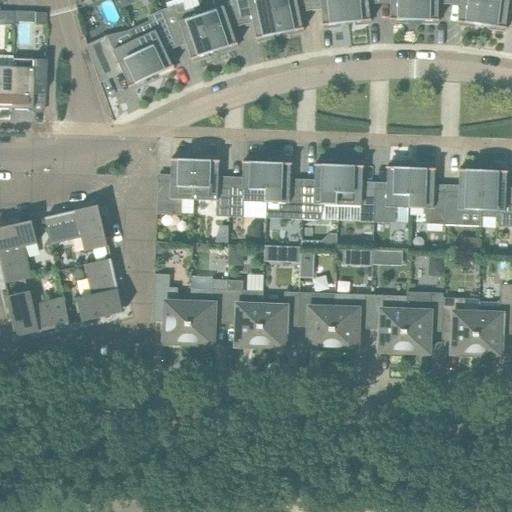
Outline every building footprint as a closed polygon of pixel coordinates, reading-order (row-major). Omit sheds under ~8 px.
[(241,18),(236,0),(214,0),(215,9),(202,13),(215,51),(239,43),(238,42),(237,43),(230,21),(241,18)] [(236,0),(241,18),(253,15),(257,37),(256,37),(256,39),(281,34),(273,0),(236,0)] [(310,3),(309,0),(273,0),(281,34),(305,28),(305,27),(303,27),(299,5),(310,3)] [(348,23),(345,0),(309,0),(310,3),(322,1),(324,24),(323,24),(323,25),(348,23)] [(345,0),(348,23),(372,20),(372,19),(371,19),(369,0),(345,0)] [(392,0),(392,18),(391,18),(391,19),(416,20),(415,0),(392,0)] [(415,0),(416,20),(440,20),(440,19),(439,19),(439,0),(415,0)] [(462,0),(460,20),(459,20),(458,21),(483,25),(486,0),(462,0)] [(511,0),(486,0),(483,25),(508,28),(508,27),(506,27),(509,4),(511,4),(511,0)] [(183,3),(162,10),(174,40),(185,36),(193,58),(191,58),(192,59),(215,51),(202,13),(200,6),(185,11),(183,3)] [(155,31),(135,40),(152,77),(175,66),(174,65),(173,65),(163,45),(174,40),(162,10),(148,16),(155,31)] [(46,24),(46,13),(35,12),(35,23),(46,24)] [(11,24),(11,14),(1,13),(0,20),(3,24),(11,24)] [(152,77),(135,40),(115,50),(108,35),(105,37),(87,45),(98,76),(121,65),(131,85),(129,86),(130,87),(152,77)] [(12,58),(12,66),(10,108),(32,109),(32,93),(45,94),(46,59),(12,58)] [(12,66),(0,65),(0,107),(10,108),(12,66)] [(195,199),(196,159),(171,158),(171,160),(173,160),(172,182),(158,182),(157,214),(182,215),(182,199),(195,199)] [(221,160),(196,159),(195,199),(217,200),(216,216),(230,217),(231,184),(219,184),(220,161),(221,162),(221,160)] [(231,184),(230,217),(244,217),(244,201),(267,202),(268,162),(243,161),(243,162),(245,162),(244,185),(231,184)] [(268,162),(267,202),(280,202),(283,219),(302,219),(303,187),(291,186),(292,164),(293,164),(293,163),(268,162)] [(316,187),(303,187),(302,219),(321,220),(325,204),(339,205),(340,165),(315,164),(315,165),(317,165),(316,187)] [(340,165),(339,205),(361,205),(360,221),(374,222),(375,189),(363,189),(364,167),(365,167),(365,166),(340,165)] [(375,189),(374,222),(393,223),(397,207),(411,207),(412,167),(387,166),(387,168),(389,168),(388,190),(375,189)] [(412,167),(411,207),(424,208),(427,224),(446,225),(447,192),(435,192),(435,169),(437,170),(437,168),(412,167)] [(447,192),(446,225),(482,226),(483,210),(484,170),(459,169),(459,170),(461,170),(460,192),(447,192)] [(484,170),(483,210),(496,211),(499,227),(511,227),(511,194),(507,194),(507,172),(509,172),(509,171),(484,170)] [(99,205),(91,207),(46,217),(52,243),(83,236),(86,251),(109,245),(99,205)] [(33,220),(0,227),(0,262),(5,283),(31,277),(24,246),(38,243),(33,220)] [(247,227),(247,241),(260,241),(260,222),(253,222),(247,227)] [(156,239),(156,253),(163,253),(167,250),(167,239),(156,239)] [(265,246),(264,261),(274,261),(274,246),(265,246)] [(373,251),(373,265),(382,265),(383,251),(373,251)] [(301,252),(300,265),(312,265),(313,252),(301,252)] [(124,312),(122,303),(112,258),(85,264),(92,295),(78,299),(83,321),(124,312)] [(190,343),(191,303),(177,302),(178,288),(170,287),(170,275),(155,274),(153,314),(167,315),(166,341),(164,341),(164,342),(190,343)] [(192,288),(191,303),(190,343),(215,344),(215,343),(214,343),(215,316),(227,317),(228,280),(213,279),(213,289),(192,288)] [(228,280),(227,317),(239,317),(238,343),(236,343),(236,345),(262,346),(263,306),(264,291),(243,290),(244,280),(228,280)] [(479,302),(479,313),(477,354),(503,354),(503,353),(501,353),(502,327),(511,327),(511,284),(501,284),(500,303),(479,302)] [(17,337),(26,335),(71,324),(64,298),(33,305),(30,291),(8,296),(17,337)] [(284,306),(263,306),(262,346),(287,347),(287,345),(286,345),(287,319),(299,319),(300,292),(285,292),(284,306)] [(314,293),(300,292),(299,319),(311,320),(310,346),(308,346),(308,347),(334,348),(335,308),(314,307),(314,293)] [(420,311),(407,311),(405,351),(431,352),(431,351),(430,351),(431,324),(443,325),(444,293),(420,292),(420,311)] [(444,297),(444,293),(443,325),(454,325),(453,351),(452,351),(452,353),(477,354),(479,313),(465,313),(466,298),(444,297)] [(335,308),(334,348),(359,349),(359,348),(358,348),(359,322),(370,322),(371,295),(357,294),(356,309),(335,308)] [(386,295),(371,295),(370,322),(382,322),(381,349),(380,349),(380,350),(405,351),(407,311),(386,310),(386,295)]
